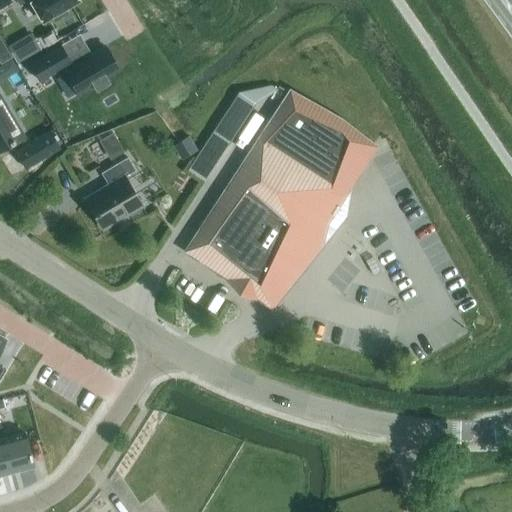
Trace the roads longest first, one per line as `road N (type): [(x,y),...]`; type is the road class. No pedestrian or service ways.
road 1 (tertiary): [(493,432),(324,414),(161,347)]
road 2 (tertiary): [(161,347),(0,240)]
road 3 (residential): [(13,511),(56,495),(126,398)]
road 4 (residential): [(126,398),(0,319)]
